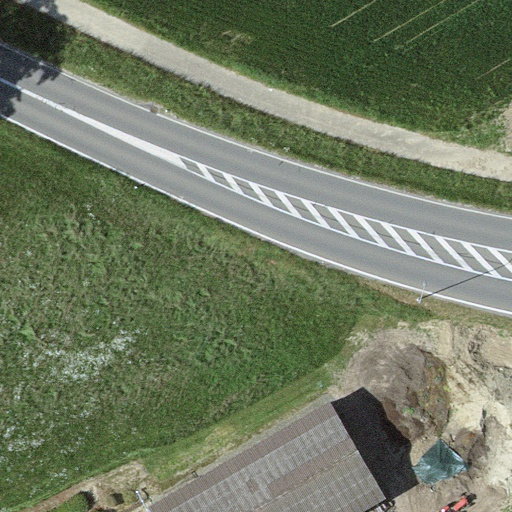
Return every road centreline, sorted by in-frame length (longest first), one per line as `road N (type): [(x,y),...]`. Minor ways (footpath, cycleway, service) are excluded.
road 1 (tertiary): [(0,78),(265,195),(466,253)]
road 2 (track): [(50,0),(250,92),(511,168)]
